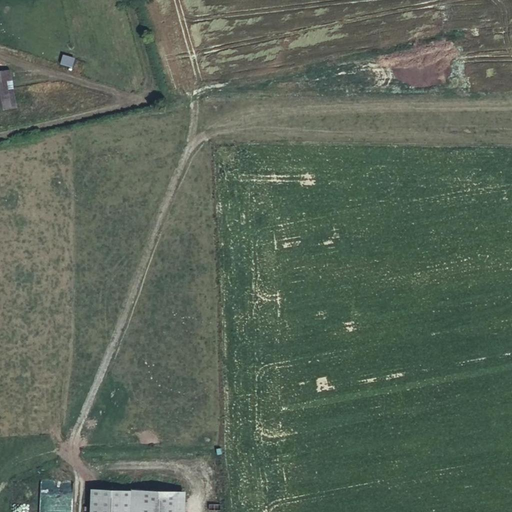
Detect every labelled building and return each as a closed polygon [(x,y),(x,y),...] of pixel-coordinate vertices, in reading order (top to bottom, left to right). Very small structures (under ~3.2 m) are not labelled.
[(128,61),(121,24),(107,27),(114,64),(128,61)] [(62,54),(59,64),(71,68),(75,58),(62,54)] [(0,106),(12,105),(8,68),(0,69),(0,106)] [(41,500),(52,501),(50,511),(71,511),(73,482),(42,480),(41,500)] [(173,511),(175,491),(140,490),(139,511),(173,511)]
